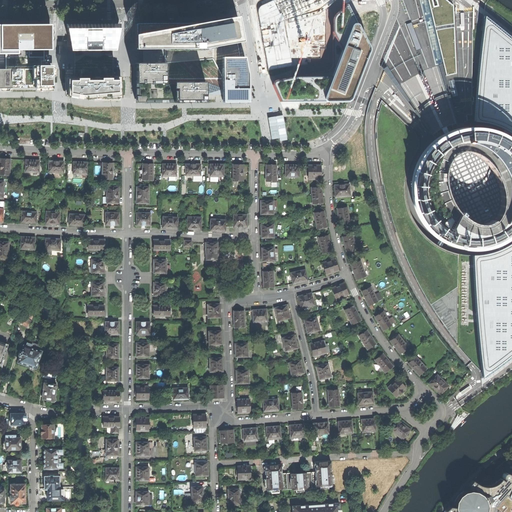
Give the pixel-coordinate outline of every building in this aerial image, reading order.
[(257,6),(267,59),(287,56),(289,55),(290,53),(290,52),(286,31),(286,22),(288,19),(290,18),(307,13),(309,11),(311,10),(322,0),(260,0),(259,1),(257,3),(257,6)] [(444,63),(428,0),(419,0),(436,65),(444,63)] [(454,6),(446,0),(428,0),(444,63),(447,75),(457,73),(454,6)] [(299,77),(277,81),(274,82),(274,83),(282,101),(326,101),(344,101),(349,100),(352,99),(353,96),(371,51),(371,47),(370,45),(359,23),(348,2),(333,14),(332,17),(332,23),(332,32),(334,59),(330,67),(299,77)] [(237,42),(243,41),(238,16),(196,23),(136,23),(136,34),(136,49),(139,49),(143,49),(205,49),(237,42)] [(506,246),(501,249),(495,251),(490,253),(485,254),(480,255),(473,255),(474,283),(482,378),(484,379),(511,355),(511,39),(484,17),(483,25),(474,122),(478,122),(484,123),(490,125),(495,126),(503,130),(501,133),(499,138),(494,136),(488,134),(482,132),(476,132),(469,132),(463,132),(457,133),(450,136),(445,139),(443,140),(437,144),(432,148),(427,154),(424,159),(420,167),(418,172),(417,173),(416,179),(415,186),(415,187),(416,194),(416,199),(417,202),(418,208),(421,212),(421,214),(425,219),(428,225),(433,229),(438,233),(443,237),(449,241),(446,248),(452,250),(457,252),(464,253),(471,253),(477,253),(483,252),(490,251),(497,249),(494,241),(498,239),(502,246),(508,243),(511,239),(511,242),(511,243),(506,246)] [(49,50),(49,24),(0,24),(0,50),(3,50),(5,50),(5,69),(41,69),(41,61),(44,61),(44,50),(49,50)] [(68,31),(71,50),(76,50),(117,50),(120,30),(121,24),(67,25),(68,31)] [(205,49),(143,49),(143,63),(165,62),(166,82),(175,82),(204,82),(205,95),(223,94),(223,79),(223,57),(223,52),(239,52),(237,42),(205,49)] [(115,76),(114,50),(76,50),(76,76),(115,76)] [(239,52),(223,52),(223,57),(223,79),(223,94),(223,102),(248,102),(248,88),(248,75),(245,57),(240,57),(239,52)] [(143,63),(135,63),(135,83),(136,103),(175,103),(205,102),(205,95),(204,82),(175,82),(166,82),(165,62),(143,63)] [(401,82),(395,86),(425,125),(426,125),(427,127),(431,129),(435,130),(439,130),(442,129),(448,126),(457,123),(453,107),(442,64),(438,65),(432,67),(425,70),(419,73),(413,75),(407,79),(401,82)] [(51,69),(0,69),(0,88),(35,88),(35,90),(52,90),(51,69)] [(122,96),(122,76),(66,77),(65,94),(82,98),(122,96)] [(439,322),(458,347),(459,254),(454,253),(450,252),(444,250),(438,246),(433,243),(428,239),(423,234),(419,230),(416,225),(413,220),(411,216),(409,211),(407,206),(406,200),(406,193),(405,188),(405,183),(406,178),(408,172),(409,167),(411,163),(412,159),(414,155),(416,151),(418,148),(419,145),(419,141),(417,137),(414,133),(382,101),(380,103),(378,109),(376,117),(375,126),(375,133),(376,146),(377,156),(379,172),(382,189),(386,206),(391,222),(395,236),(403,254),(408,266),(418,287),(426,301),(439,322)] [(0,135),(29,136),(29,124),(0,123),(0,135)] [(360,172),(359,159),(361,159),(360,140),(352,141),(355,172),(360,172)] [(10,159),(0,159),(0,162),(0,174),(9,175),(10,159)] [(32,160),(26,160),(25,172),(39,172),(39,161),(32,160)] [(56,161),(49,161),(49,172),(63,172),(64,162),(56,161)] [(80,162),(74,162),(73,174),(87,174),(87,162),(80,162)] [(103,163),(102,179),(112,179),(113,171),(113,163),(103,163)] [(143,171),(142,180),(153,180),(153,164),(143,164),(143,171)] [(163,164),(163,176),(176,176),(176,164),(169,164),(163,164)] [(186,164),(186,175),(200,175),(200,164),(193,164),(186,164)] [(210,164),(210,176),(223,176),(223,165),(216,165),(210,164)] [(233,165),(233,181),(243,181),(243,172),(243,165),(233,165)] [(266,174),(266,181),(276,181),(276,165),(266,165),(266,174)] [(286,165),(286,177),(299,177),(299,165),(292,165),(286,165)] [(308,165),(308,179),(320,179),(321,171),(321,166),(308,165)] [(349,184),(334,185),(335,191),(335,196),(350,195),(349,184)] [(107,187),(107,203),(119,203),(119,196),(119,187),(107,187)] [(137,195),(136,203),(148,204),(149,187),(137,187),(137,195)] [(321,187),(311,188),(313,204),(323,203),(322,195),(321,187)] [(261,207),(261,214),(273,214),(273,201),(261,201),(261,207)] [(347,207),(337,209),(338,217),(340,225),(349,223),(347,207)] [(36,212),(22,211),(21,222),(29,223),(36,223),(36,212)] [(324,211),(314,213),(317,229),(326,227),(325,219),(324,211)] [(60,212),(47,212),(46,224),(52,224),(59,225),(60,212)] [(106,213),(106,225),(112,225),(119,225),(119,213),(106,213)] [(137,213),(137,225),(143,225),(150,225),(150,213),(137,213)] [(84,215),(70,214),(69,225),(76,226),(83,226),(84,215)] [(233,215),(234,224),(234,227),(240,227),(247,227),(247,215),(233,215)] [(163,217),(162,228),(170,228),(177,229),(178,218),(163,217)] [(201,218),(188,217),(187,229),(193,229),(200,230),(201,218)] [(225,220),(211,219),(210,230),(217,231),(225,231),(225,227),(225,224),(225,220)] [(273,224),(261,225),(261,231),(261,238),(274,237),(273,224)] [(352,234),(342,237),(345,245),(347,253),(356,250),(352,234)] [(328,235),(318,238),(322,253),(332,251),(330,242),(328,235)] [(28,237),(22,237),(21,248),(34,249),(35,238),(28,237)] [(53,239),(46,238),(45,249),(60,250),(61,239),(53,239)] [(88,240),(88,250),(104,250),(104,240),(96,240),(88,240)] [(154,240),(154,250),(170,250),(170,240),(161,240),(154,240)] [(9,242),(0,241),(0,257),(8,258),(9,242)] [(217,242),(205,243),(206,260),(218,259),(218,250),(217,242)] [(274,248),(261,248),(262,255),(262,261),(275,261),(274,248)] [(335,259),(322,263),(326,275),(333,272),(338,271),(335,259)] [(92,260),(92,273),(104,273),(104,266),(104,260),(92,260)] [(154,266),(154,273),(166,273),(166,260),(154,260),(154,266)] [(360,261),(351,265),(354,273),(356,280),(366,276),(360,261)] [(305,270),(291,273),(293,284),(300,282),(307,281),(305,270)] [(273,271),(263,272),(263,279),(264,288),(274,287),(273,271)] [(92,282),(92,296),(104,296),(104,289),(104,283),(92,282)] [(154,289),(154,296),(166,296),(166,283),(154,283),(154,289)] [(337,286),(331,288),(336,300),(348,295),(343,283),(337,286)] [(370,287),(361,291),(365,299),(368,306),(377,301),(370,287)] [(304,295),(298,296),(301,308),(314,305),(311,293),(304,295)] [(220,304),(207,305),(208,318),(220,317),(220,310),(220,304)] [(88,305),(88,315),(104,315),(104,310),(104,306),(88,305)] [(287,305),(275,308),(278,321),(290,318),(288,311),(287,305)] [(154,310),(154,316),(169,316),(170,306),(154,306),(154,310)] [(353,306),(344,310),(352,324),(361,320),(356,312),(353,306)] [(259,310),(253,310),(254,322),(267,321),(266,309),(259,310)] [(244,311),(234,311),(234,320),(234,327),(244,327),(244,311)] [(383,312),(375,317),(379,323),(383,330),(392,325),(383,312)] [(23,316),(19,322),(26,327),(31,321),(23,316)] [(316,317),(304,320),(306,327),(307,333),(319,330),(316,317)] [(105,322),(105,334),(118,334),(118,322),(111,322),(105,322)] [(136,322),(136,334),(150,334),(150,322),(142,322),(136,322)] [(367,330),(358,336),(367,349),(375,344),(371,336),(367,330)] [(221,331),(209,332),(209,345),(221,344),(221,337),(221,331)] [(294,335),(282,338),(285,351),(297,348),(296,341),(294,335)] [(398,335),(390,341),(395,347),(400,354),(408,348),(398,335)] [(323,341),(310,344),(312,350),(313,356),(326,353),(323,341)] [(136,349),(136,356),(149,356),(149,343),(136,343),(136,349)] [(247,343),(235,344),(235,350),(235,357),(248,356),(247,343)] [(106,344),(106,358),(118,358),(118,350),(118,344),(106,344)] [(19,356),(20,356),(18,362),(25,365),(30,366),(29,368),(30,369),(31,370),(32,370),(33,370),(34,370),(34,368),(36,368),(41,351),(31,348),(26,346),(24,345),(22,351),(21,350),(21,351),(20,351),(19,355),(19,356)] [(383,354),(375,360),(385,372),(393,366),(388,360),(383,354)] [(416,357),(408,363),(413,369),(419,375),(426,368),(416,357)] [(222,358),(210,359),(210,372),(223,371),(222,364),(222,358)] [(301,360),(288,363),(292,376),(304,373),(302,366),(301,360)] [(328,364),(316,367),(318,374),(319,380),(331,377),(328,364)] [(136,371),(136,378),(149,378),(149,365),(136,365),(136,371)] [(106,367),(106,381),(118,381),(118,373),(118,368),(106,367)] [(248,370),(236,370),(236,376),(236,383),(249,383),(248,370)] [(437,375),(429,384),(434,389),(440,395),(449,386),(437,375)] [(397,379),(387,388),(396,397),(401,393),(406,388),(397,379)] [(49,381),(44,380),(43,389),(44,389),(42,399),(47,400),(50,400),(50,401),(51,401),(52,402),(53,402),(54,402),(55,401),(55,400),(55,399),(55,398),(54,397),(56,385),(48,384),(49,381)] [(223,385),(210,386),(210,398),(217,398),(224,397),(223,385)] [(136,392),(136,399),(149,399),(149,386),(136,386),(136,392)] [(188,388),(173,388),(173,400),(181,399),(188,399),(188,388)] [(338,390),(328,390),(328,399),(329,406),(339,406),(338,390)] [(103,391),(103,401),(111,401),(119,401),(119,391),(103,391)] [(372,392),(358,393),(359,404),(367,403),(373,403),(372,392)] [(302,393),(291,393),(293,409),(303,409),(302,401),(302,393)] [(249,399),(237,400),(237,406),(238,413),(250,412),(249,399)] [(278,399),(263,400),(264,411),(270,411),(278,410),(278,399)] [(10,411),(10,418),(10,425),(22,425),(26,425),(26,416),(24,416),(24,413),(20,413),(17,413),(17,411),(10,411)] [(205,414),(193,415),(193,428),(206,427),(206,420),(205,414)] [(464,418),(458,414),(449,431),(450,432),(464,418)] [(112,427),(118,427),(119,427),(119,417),(115,417),(111,417),(108,417),(103,417),(103,427),(112,427)] [(9,418),(9,429),(22,429),(22,425),(10,425),(10,418),(9,418)] [(136,424),(136,431),(149,431),(149,418),(136,418),(136,424)] [(368,419),(361,420),(362,432),(375,431),(375,419),(368,419)] [(397,420),(390,429),(403,439),(410,430),(403,425),(397,420)] [(345,421),(338,422),(339,434),(352,433),(351,421),(345,421)] [(320,423),(313,424),(314,435),(329,434),(328,423),(320,423)] [(54,438),(53,424),(41,424),(42,428),(40,428),(41,431),(41,434),(42,434),(42,438),(54,438)] [(296,425),(290,425),(291,438),(304,437),(303,424),(296,425)] [(272,427),(266,427),(267,439),(280,438),(279,426),(272,427)] [(249,428),(243,429),(244,441),(257,440),(256,428),(249,428)] [(226,430),(220,431),(221,443),(234,442),(233,430),(226,430)] [(5,442),(5,443),(5,449),(6,449),(18,449),(19,449),(20,448),(20,447),(20,443),(20,438),(15,438),(15,435),(5,435),(5,442)] [(206,437),(194,438),(194,450),(207,450),(207,444),(206,437)] [(106,439),(106,456),(118,456),(118,447),(118,439),(106,439)] [(136,449),(136,455),(149,455),(149,442),(136,442),(136,449)] [(58,448),(44,448),(44,454),(44,458),(60,458),(60,454),(62,454),(62,449),(58,449),(58,448)] [(12,460),(7,460),(7,466),(8,466),(8,472),(21,472),(21,471),(21,470),(22,470),(23,469),(23,468),(23,467),(22,466),(21,466),(21,463),(21,460),(16,460),(16,458),(12,458),(12,460)] [(60,458),(44,458),(44,463),(44,469),(58,468),(58,467),(62,467),(62,462),(60,462),(60,458)] [(332,485),(331,461),(314,462),(315,469),(315,472),(316,487),(332,485)] [(207,462),(195,463),(196,476),(208,475),(208,469),(207,462)] [(282,470),(281,464),(265,465),(267,490),(283,489),(282,474),(282,470)] [(250,466),(238,466),(238,473),(238,479),(250,479),(250,466)] [(136,473),(136,480),(148,480),(148,467),(136,467),(136,473)] [(106,468),(106,480),(119,480),(119,474),(119,468),(106,468)] [(307,482),(308,489),(316,488),(316,487),(315,472),(306,473),(307,477),(308,477),(308,482),(307,482)] [(283,490),(291,489),(291,483),(290,483),(290,477),(291,477),(291,474),(291,473),(282,474),(283,489),(283,490)] [(297,473),(291,474),(291,477),(290,477),(290,483),(291,483),(291,489),(292,490),(308,489),(307,482),(308,482),(308,477),(307,477),(306,473),(297,473)] [(511,483),(511,477),(509,477),(509,476),(509,475),(509,474),(508,474),(508,473),(507,473),(506,473),(505,473),(504,473),(503,474),(503,475),(502,475),(502,476),(503,477),(503,478),(504,479),(503,480),(501,479),(500,478),(500,479),(496,483),(492,485),(489,486),(485,486),(481,485),(477,484),(475,482),(472,480),(467,485),(466,491),(463,492),(458,495),(457,498),(455,501),(454,503),(449,506),(444,510),(445,511),(492,511),(493,511),(493,510),(493,505),(494,504),(495,504),(495,505),(498,501),(505,494),(507,495),(510,489),(511,489),(511,483)] [(49,476),(44,476),(44,483),(44,489),(47,489),(59,489),(59,476),(54,476),(54,475),(49,475),(49,476)] [(16,484),(10,484),(11,495),(10,495),(10,499),(11,499),(11,503),(15,503),(18,503),(21,503),(25,503),(25,484),(24,484),(16,484)] [(203,487),(192,487),(192,502),(203,501),(203,495),(203,487)] [(63,489),(59,489),(47,489),(47,495),(47,500),(64,500),(63,489)] [(239,489),(228,490),(228,496),(228,504),(239,504),(239,489)] [(136,498),(136,505),(148,505),(148,492),(136,492),(136,498)] [(511,511),(511,510),(511,508),(511,501),(511,500),(507,495),(505,494),(498,501),(506,508),(504,510),(502,511),(511,511)] [(502,509),(504,510),(506,508),(498,501),(495,505),(495,504),(494,505),(494,508),(494,509),(500,509),(500,508),(502,509)] [(339,511),(339,503),(292,506),(292,511),(339,511)]
